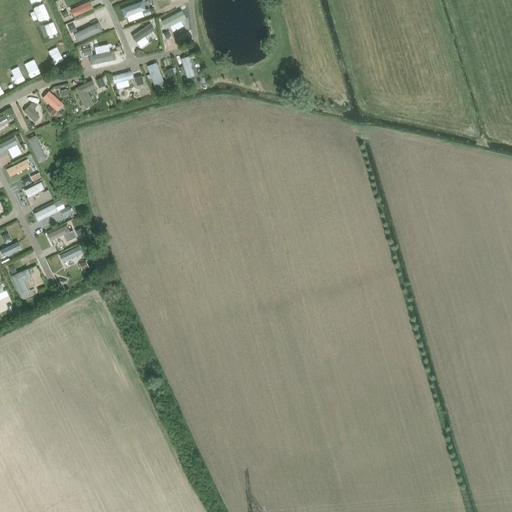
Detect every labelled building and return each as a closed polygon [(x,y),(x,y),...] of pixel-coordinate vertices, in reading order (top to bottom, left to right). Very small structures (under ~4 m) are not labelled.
[(121,3),(121,14),(142,13),(141,2),(121,3)] [(95,13),(105,9),(103,5),(93,9),(95,13)] [(96,19),(71,31),(76,40),(100,29),(96,19)] [(129,32),(134,41),(154,29),(149,20),(129,32)] [(89,53),(92,62),(113,55),(111,47),(89,53)] [(186,80),(195,77),(186,53),(178,56),(186,80)] [(87,56),(77,58),(81,74),(91,72),(87,56)] [(155,59),(142,64),(146,73),(145,73),(151,89),(164,84),(155,59)] [(130,79),(129,70),(110,72),(111,82),(130,79)] [(140,73),(133,74),(135,83),(142,81),(140,73)] [(81,102),(83,107),(92,104),(86,90),(96,86),(92,77),(76,83),(83,101),(81,102)] [(44,91),(40,95),(50,104),(54,101),(44,91)] [(30,122),(40,118),(33,101),(23,105),(30,122)] [(0,139),(0,150),(17,142),(13,133),(0,139)] [(37,161),(45,157),(34,135),(26,139),(37,161)] [(23,153),(20,145),(8,149),(11,157),(23,153)] [(12,171),(28,166),(25,158),(10,163),(12,171)] [(26,195),(43,188),(39,180),(22,187),(26,195)] [(47,189),(41,192),(43,198),(50,195),(47,189)] [(52,200),(32,212),(38,221),(57,209),(52,200)] [(46,232),(49,239),(68,230),(64,223),(46,232)] [(65,242),(75,238),(73,231),(63,235),(65,242)] [(16,238),(0,245),(0,255),(1,256),(20,247),(16,238)] [(57,252),(61,261),(77,254),(74,245),(57,252)] [(10,275),(18,294),(27,290),(22,279),(29,276),(26,268),(10,275)]
